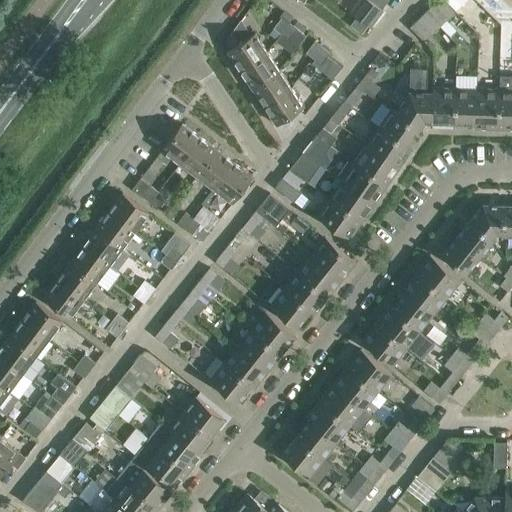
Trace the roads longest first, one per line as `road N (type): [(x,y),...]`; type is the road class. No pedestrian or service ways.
road 1 (residential): [(240,447),(439,200),(459,180),(511,173)]
road 2 (residential): [(0,298),(188,48)]
road 3 (residential): [(270,169),(188,48)]
road 4 (tertiary): [(0,112),(88,0)]
